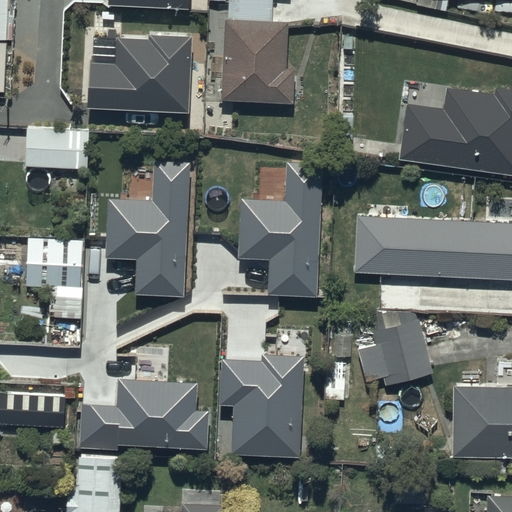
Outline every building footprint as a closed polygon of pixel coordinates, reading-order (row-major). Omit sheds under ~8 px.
[(0,0),(0,91),(7,92),(9,0),(0,0)] [(189,0),(109,0),(109,6),(189,10),(189,0)] [(230,0),(230,15),(226,15),(223,100),(294,103),(296,67),(287,66),(289,18),(273,17),(273,0),(230,0)] [(115,64),(90,63),(88,108),(187,113),(191,38),(149,36),(149,40),(117,39),(115,64)] [(444,107),(409,102),(401,158),(511,173),(511,87),(496,86),(495,93),(447,86),(444,107)] [(91,124),(27,122),(25,164),(89,167),(91,124)] [(184,297),(190,163),(153,161),(152,201),(108,199),(106,257),(136,258),(134,295),(184,297)] [(318,297),(324,162),(287,161),(285,201),(242,199),(240,256),(270,257),(268,295),(318,297)] [(511,222),(358,216),(355,272),(511,279),(511,222)] [(84,286),(52,286),(51,339),(82,340),(84,286)] [(376,344),(361,345),(367,378),(384,375),(386,384),(435,370),(420,318),(416,319),(413,310),(370,309),(375,328),(372,330),(376,344)] [(305,357),(261,354),(261,361),(223,358),(220,404),(234,405),(231,454),(299,458),(305,357)] [(346,356),(325,355),(325,398),(346,398),(346,356)] [(511,358),(497,358),(497,384),(455,383),(453,455),(511,455),(511,358)] [(199,383),(118,378),(117,407),(84,405),(82,447),(118,449),(119,443),(206,449),(208,412),(197,411),(199,383)] [(68,394),(0,390),(0,421),(66,426),(68,394)] [(120,511),(124,455),(80,453),(78,480),(68,493),(66,511),(120,511)] [(511,511),(511,496),(489,495),(488,511),(511,511)] [(184,509),(160,508),(159,511),(224,511),(224,504),(184,502),(184,509)]
